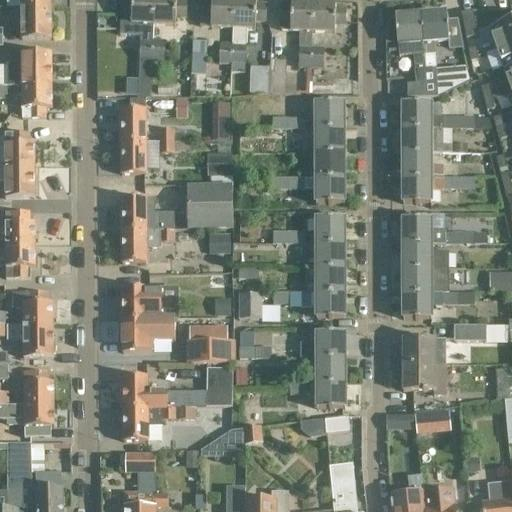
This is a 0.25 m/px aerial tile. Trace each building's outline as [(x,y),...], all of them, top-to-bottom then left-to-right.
[(153,26),(154,0),(121,0),(120,35),(140,36),(140,42),(138,77),(151,77),(152,42),(153,26)] [(154,0),(153,26),(175,27),(175,19),(186,20),(187,2),(176,1),(176,0),(154,0)] [(232,30),(233,0),(227,0),(211,0),(212,2),(201,2),(200,28),(232,30)] [(255,31),(255,23),(266,23),(266,5),(256,5),(256,1),(233,0),(232,30),(231,46),(230,67),(230,75),(244,76),(246,31),(255,31)] [(310,70),(311,50),(312,33),(313,4),(292,3),(292,6),(282,6),(280,32),(300,33),(298,69),(310,70)] [(313,4),(312,33),(334,35),(335,27),(345,28),(346,9),(335,8),(335,5),(313,4)] [(51,7),(21,7),(21,40),(51,40),(51,7)] [(473,12),(461,15),(466,39),(477,36),(473,12)] [(446,24),(445,15),(420,17),(424,57),(425,71),(436,71),(434,44),(447,42),(448,51),(463,50),(458,23),(446,24)] [(424,57),(420,17),(396,19),(398,47),(399,58),(413,56),(415,87),(404,87),(404,98),(438,98),(436,72),(436,71),(425,71),(424,57)] [(496,50),(511,44),(511,20),(503,23),(502,21),(493,24),(494,27),(488,29),(496,50)] [(152,42),(151,77),(151,62),(164,63),(165,42),(152,42)] [(192,43),(191,76),(205,77),(206,43),(192,43)] [(511,44),(496,50),(503,70),(511,67),(511,44)] [(230,67),(231,46),(220,46),(219,66),(230,67)] [(476,49),(468,51),(470,62),(478,61),(476,49)] [(311,50),(310,70),(323,70),(324,50),(311,50)] [(7,87),(22,86),(51,86),(51,65),(51,54),(22,54),(22,66),(7,66),(7,87)] [(270,96),(271,62),(270,62),(270,71),(250,70),(249,95),(270,96)] [(271,62),(270,96),(295,98),(297,76),(285,76),(286,63),(271,62)] [(511,67),(503,70),(510,91),(511,90),(511,67)] [(436,72),(438,98),(466,84),(464,70),(436,72)] [(333,85),(312,85),(312,96),(333,96),(333,85)] [(51,86),(22,86),(22,120),(46,120),(46,109),(51,109),(51,86)] [(484,100),(491,98),(488,87),(481,88),(484,100)] [(9,115),(20,115),(20,97),(9,97),(9,115)] [(491,98),(484,100),(487,111),(494,109),(491,98)] [(315,117),(315,131),(344,130),(344,105),(315,105),(315,117)] [(431,119),(431,105),(402,105),(402,131),(451,131),(451,130),(473,130),(473,119),(431,119)] [(121,144),(153,144),(159,144),(173,144),(182,144),(182,131),(159,131),(159,137),(148,137),(148,140),(146,140),(145,111),(121,112),(121,144)] [(272,131),(288,131),(288,119),(272,120),(272,131)] [(288,119),(288,131),(304,131),(304,119),(288,119)] [(503,127),(495,129),(498,141),(506,139),(503,127)] [(205,129),(206,142),(231,141),(231,128),(205,129)] [(315,131),(315,154),(303,154),(303,156),(344,156),(344,130),(315,131)] [(402,131),(402,155),(431,155),(431,154),(451,154),(451,131),(402,131)] [(5,166),(34,167),(34,145),(29,145),(29,135),(4,135),(5,166)] [(153,144),(121,144),(121,176),(146,176),(146,149),(153,149),(153,144)] [(173,144),(159,144),(159,156),(173,155),(173,144)] [(402,155),(402,180),(443,180),(443,179),(443,166),(431,166),(431,155),(402,155)] [(450,155),(450,163),(472,163),(472,156),(450,155)] [(303,179),(344,180),(344,156),(303,156),(303,179)] [(504,157),(496,159),(499,170),(506,168),(504,157)] [(34,167),(5,166),(5,168),(0,167),(0,182),(5,183),(5,200),(35,200),(34,167)] [(503,189),(511,187),(508,175),(500,177),(503,189)] [(344,180),(303,179),(303,180),(286,180),(286,190),(315,190),(315,205),(344,205),(344,180)] [(431,205),(431,193),(443,193),(443,191),(474,191),(474,179),(443,179),(443,180),(402,180),(402,205),(431,205)] [(286,190),(286,180),(272,180),(272,191),(286,190)] [(121,233),(174,232),(174,230),(232,230),(231,187),(187,187),(187,213),(173,213),(173,221),(161,221),(161,214),(150,214),(150,202),(146,202),(146,200),(121,200),(121,233)] [(511,190),(511,187),(503,189),(506,199),(511,197),(511,190)] [(5,248),(35,248),(35,225),(29,225),(29,214),(11,214),(11,225),(5,225),(5,248)] [(452,216),(451,233),(477,234),(477,217),(452,216)] [(316,220),(316,245),(316,246),(345,245),(345,220),(316,220)] [(402,221),(402,246),(431,246),(474,246),(474,235),(444,235),(444,232),(431,232),(431,221),(402,221)] [(174,232),(121,233),(121,265),(146,265),(146,249),(160,249),(160,244),(174,244),(174,232)] [(272,245),(289,245),(289,234),(272,234),(272,245)] [(289,234),(289,245),(305,245),(305,234),(289,234)] [(230,256),(229,236),(209,237),(209,256),(230,256)] [(304,246),(304,258),(316,258),(316,270),(345,270),(345,245),(316,246),(304,246)] [(402,246),(402,271),(431,271),(448,271),(448,254),(431,254),(431,246),(402,246)] [(6,279),(10,279),(30,279),(30,269),(35,269),(35,248),(5,248),(6,269),(6,279)] [(237,266),(236,280),(258,280),(258,267),(237,266)] [(345,294),(345,270),(316,270),(304,270),(304,294),(299,294),(299,295),(345,294)] [(402,271),(402,295),(431,295),(431,271),(402,271)] [(511,292),(511,273),(490,274),(491,293),(511,292)] [(178,321),(178,305),(160,305),(160,290),(147,290),(122,290),(122,321),(174,321),(178,321)] [(289,294),(273,295),(273,307),(289,306),(289,294)] [(345,320),(345,294),(299,295),(299,310),(316,310),(316,320),(345,320)] [(23,309),(23,329),(53,328),(52,305),(47,305),(47,295),(12,295),(12,310),(23,309)] [(431,321),(431,307),(474,306),(474,295),(431,295),(402,295),(402,321),(431,321)] [(261,296),(238,296),(239,322),(262,321),(261,296)] [(215,301),(215,318),(230,318),(230,301),(215,301)] [(174,321),(122,321),(122,354),(152,353),(152,344),(174,344),(174,321)] [(237,366),(236,340),(229,341),(228,327),(187,328),(189,367),(237,366)] [(509,327),(454,328),(454,343),(486,343),(486,346),(509,346),(509,327)] [(53,328),(23,329),(8,329),(0,328),(0,339),(6,339),(6,342),(23,342),(23,349),(24,360),(53,360),(53,328)] [(316,335),(316,345),(300,345),(300,361),(345,360),(345,335),(316,335)] [(403,368),(445,367),(445,341),(403,341),(403,368)] [(239,349),(238,361),(271,361),(271,349),(239,349)] [(316,361),(316,385),(345,385),(345,360),(300,361),(316,361)] [(445,367),(403,368),(403,393),(435,394),(434,398),(446,399),(447,368),(445,368),(445,367)] [(247,370),(235,370),(236,386),(248,386),(247,370)] [(193,410),(196,410),(196,409),(231,408),(231,371),(206,371),(207,384),(192,384),(193,410)] [(510,371),(495,372),(496,401),(511,401),(510,371)] [(24,406),(53,405),(53,384),(48,384),(48,374),(24,374),(24,406)] [(167,410),(167,393),(148,393),(148,378),(122,379),(123,411),(167,410)] [(305,385),(289,385),(289,397),(305,396),(305,385)] [(345,410),(345,385),(316,385),(316,410),(345,410)] [(511,403),(503,404),(507,443),(511,442),(511,403)] [(50,439),(50,428),(53,428),(53,405),(24,406),(24,408),(8,408),(8,406),(0,406),(0,421),(24,421),(24,439),(50,439)] [(148,443),(148,428),(161,428),(161,423),(196,422),(196,410),(193,410),(167,410),(123,411),(123,443),(148,443)] [(415,413),(416,435),(452,434),(451,412),(415,413)] [(326,435),(349,433),(348,419),(324,421),(326,435)] [(261,428),(243,429),(244,446),(262,445),(261,428)] [(31,511),(31,475),(31,446),(0,445),(0,457),(7,457),(6,511),(31,511)] [(61,511),(61,490),(62,490),(61,474),(45,474),(44,451),(69,451),(69,446),(53,447),(31,446),(31,475),(35,474),(35,491),(36,491),(36,511),(61,511)] [(154,476),(154,456),(125,456),(125,476),(154,476)] [(333,508),(333,511),(356,511),(352,467),(329,469),(331,491),(331,492),(331,494),(332,508),(333,508)] [(423,511),(422,494),(421,483),(410,484),(411,496),(390,498),(391,511),(423,511)] [(511,511),(511,494),(511,489),(511,488),(511,487),(511,484),(487,487),(489,505),(482,505),(482,511),(511,511)] [(245,511),(246,502),(245,502),(245,490),(227,489),(226,511),(245,511)] [(456,511),(455,491),(422,494),(423,511),(456,511)] [(155,511),(155,509),(155,497),(155,495),(123,494),(123,511),(155,511)] [(245,511),(288,511),(288,494),(271,494),(271,503),(246,502),(245,511)] [(167,497),(155,497),(155,509),(167,509),(167,497)]
